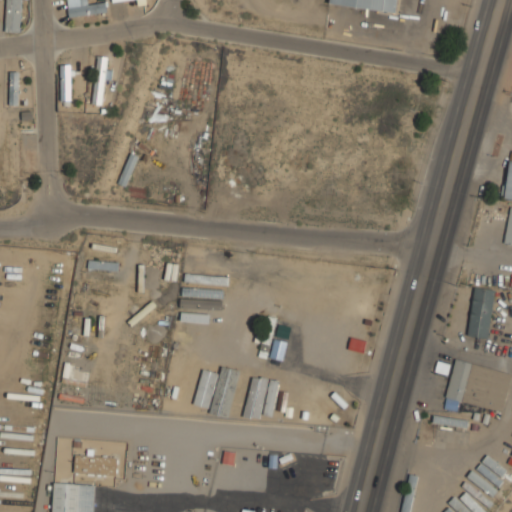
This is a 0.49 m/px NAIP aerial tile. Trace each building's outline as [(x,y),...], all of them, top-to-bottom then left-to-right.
[(5,0),(5,31),(21,31),(21,0),(5,0)] [(86,0),(66,0),(69,17),(106,12),(105,1),(87,3),(86,0)] [(329,0),(329,4),(396,12),(397,0),(329,0)] [(108,56),(97,55),(93,104),(103,105),(108,56)] [(61,101),(70,101),(70,64),(61,64),(61,101)] [(19,71),(10,71),(10,104),(19,104),(19,71)] [(284,309),(304,305),(294,259),(274,263),(284,309)] [(370,326),(382,278),(332,266),(321,314),(359,323),(370,326)] [(172,342),(205,348),(209,328),(223,331),(229,297),(215,294),(218,274),(185,269),(172,342)] [(511,303),(511,291),(475,286),(467,335),(487,339),(489,330),(507,333),(511,303)] [(260,356),(270,357),(275,316),(266,315),(260,356)] [(511,372),(455,358),(446,398),(503,412),(511,372)] [(223,367),(213,365),(213,366),(202,364),(192,411),(214,415),(223,367)] [(241,417),(248,371),(238,370),(231,416),(241,417)] [(178,409),(185,411),(194,376),(186,374),(178,409)] [(257,412),(277,416),(285,382),(265,377),(257,412)] [(284,414),(304,418),(310,382),(290,379),(284,414)] [(323,422),(329,391),(312,388),(306,419),(323,422)] [(348,396),(331,394),(327,423),(345,425),(348,396)] [(467,425),(466,418),(447,419),(447,426),(467,425)] [(116,475),(117,455),(75,454),(74,474),(116,475)] [(473,466),(503,494),(509,487),(479,460),(473,466)] [(498,489),(470,470),(465,478),(493,496),(498,489)] [(453,494),(475,511),(487,511),(495,504),(465,480),(453,494)] [(52,511),(95,511),(96,493),(103,493),(103,484),(53,483),(52,511)] [(448,503),(457,511),(470,511),(454,496),(448,503)]
